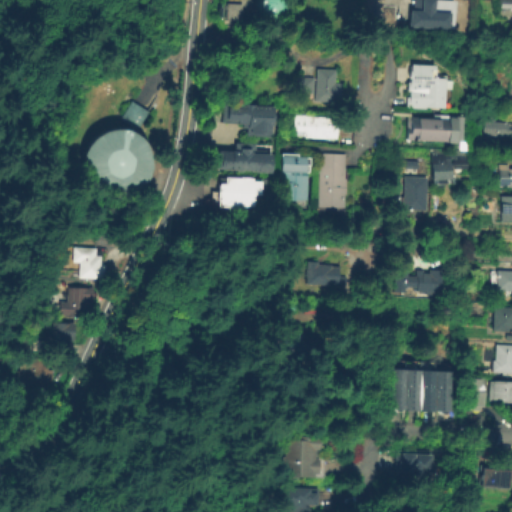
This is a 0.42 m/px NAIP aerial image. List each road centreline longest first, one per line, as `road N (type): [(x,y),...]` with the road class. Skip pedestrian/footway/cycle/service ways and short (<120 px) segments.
road 1 (tertiary): [(151,231),(77,382),(60,438),(0,472)]
road 2 (residential): [(511,256),(306,245)]
road 3 (tertiary): [(198,0),(174,180)]
road 4 (residential): [(379,0),(386,90),(363,137)]
road 5 (residential): [(511,436),(369,442)]
